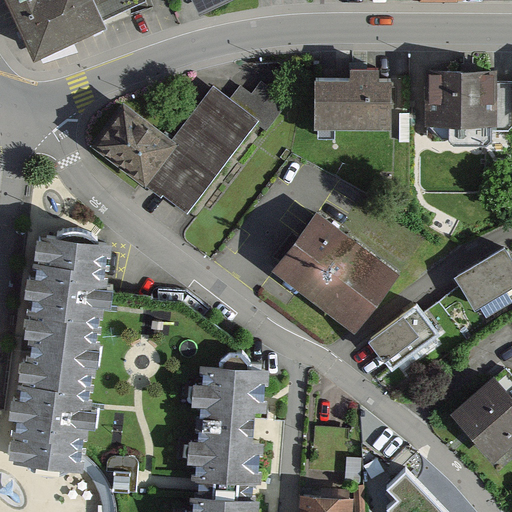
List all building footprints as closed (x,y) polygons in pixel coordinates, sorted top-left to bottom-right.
[(4,0),(35,63),(107,29),(104,21),(146,1),(145,0),(4,0)] [(192,0),(200,17),(235,0),(192,0)] [(485,70),(415,67),(413,125),(483,128),(485,70)] [(350,79),(315,79),(315,131),(392,132),(392,78),(379,78),(379,70),(350,70),(350,79)] [(289,101),(261,81),(252,93),(240,85),(230,99),(260,121),(257,125),(266,132),(289,101)] [(163,196),(188,214),(257,125),(260,121),(230,99),(213,86),(172,140),(179,145),(146,187),(161,198),(163,196)] [(124,103),(90,146),(145,189),(146,187),(179,145),(172,140),(124,103)] [(400,276),(317,213),(272,272),(355,335),(400,276)] [(7,462),(81,471),(92,349),(103,293),(110,242),(35,233),(7,462)] [(455,278),(475,312),(481,309),(486,318),(511,302),(511,301),(506,292),(511,288),(511,259),(505,248),(455,278)] [(207,313),(103,293),(92,349),(81,471),(97,477),(108,493),(111,507),(111,511),(191,511),(192,499),(260,502),(262,487),(193,482),(199,368),(246,369),(247,355),(239,341),(207,313)] [(368,343),(392,373),(441,336),(417,305),(368,343)] [(262,487),(270,372),(246,369),(199,368),(193,482),(262,487)] [(511,395),(494,376),(450,415),(494,464),(511,448),(511,395)] [(443,511),(406,472),(386,491),(396,501),(386,511),(387,511),(443,511)] [(297,511),(351,511),(353,498),(300,491),(297,511)] [(259,511),(260,502),(192,499),(191,511),(259,511)]
